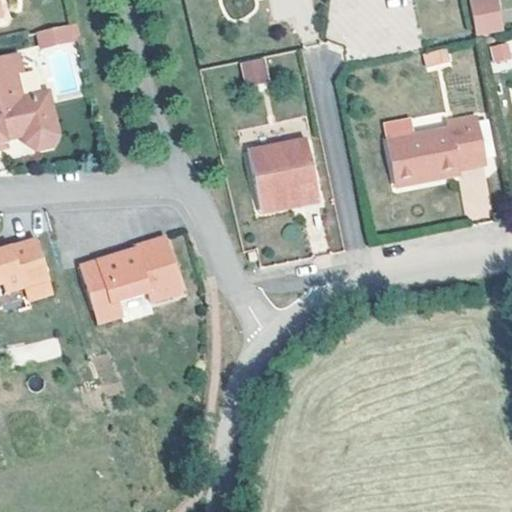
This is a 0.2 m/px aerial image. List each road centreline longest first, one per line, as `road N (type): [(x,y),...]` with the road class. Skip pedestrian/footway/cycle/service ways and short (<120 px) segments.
road 1 (residential): [(276,339),(190,196),(0,200)]
road 2 (residential): [(511,260),(365,291),(313,310),(276,339)]
road 3 (residential): [(276,339),(249,374),(230,424),(215,511)]
